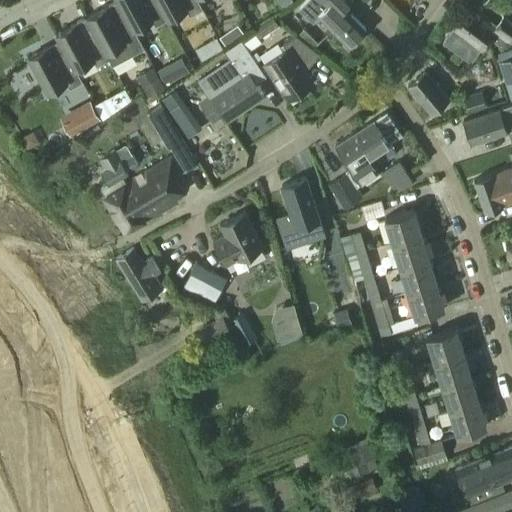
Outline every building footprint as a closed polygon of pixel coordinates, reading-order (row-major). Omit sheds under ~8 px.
[(117,0),(87,17),(109,59),(112,65),(144,48),(134,29),(133,29),(118,0),(117,0)] [(116,0),(117,0),(118,0),(133,29),(134,29),(152,19),(155,26),(168,19),(157,0),(116,0)] [(157,0),(168,19),(186,9),(190,15),(203,8),(198,0),(157,0)] [(307,0),(299,8),(313,21),(319,16),(329,26),(327,28),(336,37),(338,35),(350,46),(352,43),(355,45),(366,34),(363,32),(366,29),(345,8),(352,1),(353,0),(352,0),(307,0)] [(488,26),(466,11),(443,43),(471,63),(480,50),(482,51),(491,39),(500,45),(507,42),(509,43),(511,42),(511,23),(503,17),(494,29),(489,25),(488,26)] [(273,16),(254,29),(261,38),(263,37),(280,26),(273,16)] [(55,34),(59,40),(75,69),(76,68),(94,59),(97,65),(109,59),(87,17),(55,34)] [(209,29),(194,35),(201,55),(217,49),(209,29)] [(264,63),(288,98),(313,81),(302,65),(306,62),(310,65),(319,53),(295,35),(282,44),(285,48),(264,63)] [(241,39),(224,50),(230,59),(232,63),(250,51),(241,39)] [(59,40),(28,57),(47,92),(66,82),(70,88),(83,81),(76,68),(75,69),(59,40)] [(230,59),(199,79),(227,120),(264,94),(256,82),(265,76),(252,55),(250,51),(232,63),(230,59)] [(164,84),(188,70),(179,55),(155,69),(164,84)] [(511,56),(500,60),(506,81),(511,98),(511,97),(511,56)] [(425,70),(408,84),(433,114),(449,100),(425,70)] [(182,138),(194,131),(170,91),(159,98),(182,138)] [(464,97),(469,112),(486,106),(482,92),(464,97)] [(143,106),(148,113),(147,113),(168,148),(171,147),(185,172),(198,164),(162,104),(157,97),(143,106)] [(100,122),(90,103),(61,119),(71,137),(100,122)] [(511,111),(501,115),(499,108),(464,120),(471,143),(502,133),(506,144),(511,141),(511,111)] [(374,120),(354,133),(376,166),(396,153),(386,138),(399,129),(387,111),(374,120)] [(354,133),(335,145),(350,168),(347,171),(347,172),(356,185),(379,170),(376,166),(354,133)] [(178,200),(175,196),(183,192),(183,191),(183,189),(175,176),(181,172),(171,156),(125,183),(122,176),(127,173),(126,171),(138,165),(133,154),(122,161),(115,149),(100,158),(107,169),(101,172),(108,185),(101,189),(104,195),(125,231),(178,200)] [(381,172),(385,177),(395,193),(413,181),(399,160),(381,172)] [(491,174),(475,179),(486,211),(502,205),(511,201),(511,165),(491,173),(491,174)] [(347,172),(329,183),(345,207),(363,196),(356,185),(347,172)] [(291,211),(277,215),(287,246),(323,234),(319,219),(305,179),(283,186),(291,211)] [(385,218),(393,243),(421,234),(413,209),(385,218)] [(245,212),(221,224),(225,233),(213,239),(225,264),(238,258),(238,259),(263,246),(245,212)] [(360,231),(341,237),(348,257),(366,251),(360,231)] [(421,234),(393,243),(400,267),(429,258),(421,234)] [(134,247),(116,259),(118,261),(125,272),(142,300),(162,287),(154,275),(160,270),(152,256),(143,262),(134,247)] [(366,251),(348,257),(355,281),(374,275),(366,251)] [(350,281),(348,261),(337,262),(336,256),(321,258),(322,263),(326,263),(328,283),(350,281)] [(429,258),(400,267),(408,291),(436,282),(429,258)] [(228,279),(196,262),(194,264),(188,261),(179,277),(218,298),(228,279)] [(374,275),(355,281),(363,306),(371,303),(382,300),(374,275)] [(436,282),(408,291),(416,316),(444,307),(436,282)] [(382,300),(371,303),(373,308),(372,308),(380,336),(410,327),(408,319),(389,325),(384,308),(390,307),(388,301),(394,300),(393,296),(382,300)] [(272,317),(278,338),(302,330),(293,302),(275,307),(272,317)] [(242,314),(233,318),(240,332),(249,328),(242,314)] [(206,346),(233,332),(223,315),(197,330),(206,346)] [(427,336),(435,361),(463,352),(456,327),(427,336)] [(391,353),(397,369),(398,373),(408,370),(402,350),(391,353)] [(463,352),(435,361),(442,385),(471,377),(463,352)] [(399,377),(405,397),(415,394),(409,374),(399,377)] [(471,377),(442,385),(450,410),(478,401),(471,377)] [(415,394),(405,397),(413,421),(423,418),(415,394)] [(478,401),(450,410),(458,435),(486,426),(478,401)] [(423,418),(413,421),(420,445),(414,447),(419,464),(447,455),(441,438),(430,442),(423,418)] [(333,460),(340,479),(351,475),(351,477),(378,466),(366,437),(340,447),(343,456),(333,460)] [(456,468),(463,485),(456,488),(460,497),(466,494),(467,494),(501,480),(511,475),(511,446),(456,468)] [(501,480),(467,494),(471,503),(505,489),(501,480)] [(426,511),(416,484),(392,494),(399,511),(426,511)] [(511,511),(511,487),(450,511),(511,511)]
